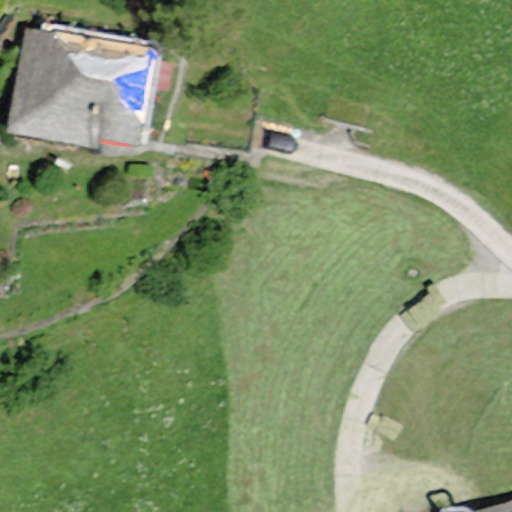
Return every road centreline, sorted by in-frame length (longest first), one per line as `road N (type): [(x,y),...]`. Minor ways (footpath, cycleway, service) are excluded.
road 1 (track): [(511,288),(471,283),(415,315),(377,370),(351,438),(357,511)]
road 2 (track): [(511,249),(423,183),(269,141)]
